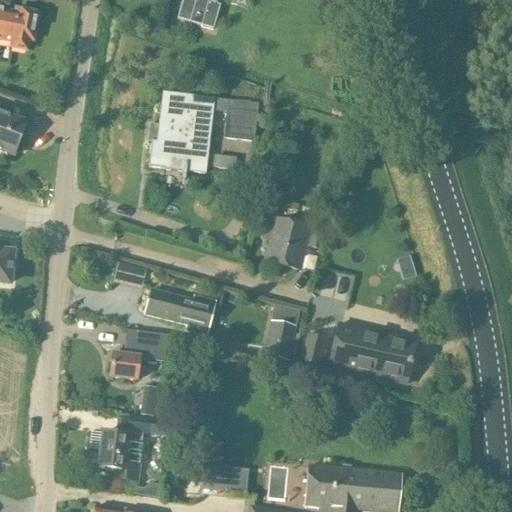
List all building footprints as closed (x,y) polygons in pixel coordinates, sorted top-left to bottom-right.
[(197,0),(182,0),(177,20),(212,31),(220,6),(197,0)] [(38,15),(15,11),(15,14),(0,10),(0,41),(11,44),(10,49),(26,52),(28,41),(33,42),(38,15)] [(205,176),(214,101),(161,94),(155,143),(150,143),(147,169),(205,176)] [(257,105),(227,102),(223,140),(253,143),(257,105)] [(0,153),(13,158),(26,124),(3,115),(5,110),(0,108),(0,153)] [(273,136),(272,148),(287,149),(288,137),(273,136)] [(234,171),(235,159),(213,157),(212,169),(234,171)] [(304,249),(308,232),(309,229),(276,221),(273,231),(266,229),(263,242),(270,243),(265,264),(298,272),(304,249)] [(326,230),(309,226),(309,229),(308,232),(304,249),(320,253),(324,236),(326,230)] [(0,285),(8,287),(9,283),(12,281),(13,271),(10,268),(12,254),(0,253),(0,285)] [(143,289),(148,270),(119,262),(114,282),(143,289)] [(144,316),(187,327),(185,332),(207,337),(216,302),(194,297),(193,302),(150,291),(144,316)] [(270,323),(262,357),(288,363),(296,328),(270,323)] [(328,369),(405,387),(415,343),(338,325),(328,369)] [(167,337),(127,332),(123,356),(112,355),(108,380),(136,383),(139,360),(163,363),(167,337)] [(321,369),(327,340),(305,335),(299,365),(321,369)] [(141,402),(139,416),(154,418),(156,404),(141,402)] [(164,438),(166,421),(130,417),(128,433),(142,435),(164,438)] [(140,466),(138,466),(142,435),(128,433),(127,438),(101,435),(96,469),(112,471),(111,481),(138,485),(140,466)] [(395,511),(399,475),(308,467),(304,507),(322,509),(321,511),(395,511)]
